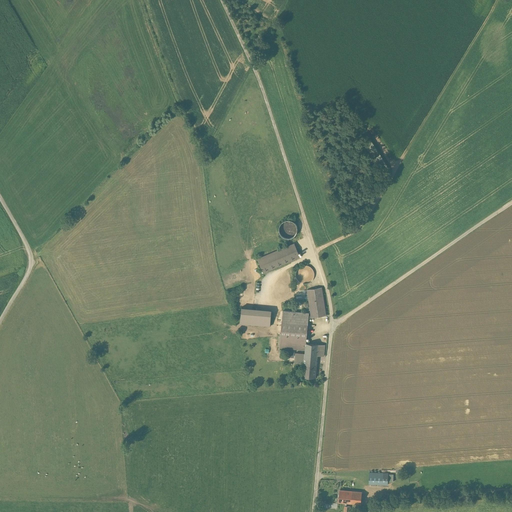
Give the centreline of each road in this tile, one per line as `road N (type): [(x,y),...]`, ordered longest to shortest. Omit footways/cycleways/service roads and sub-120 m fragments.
road 1 (residential): [(221,0),(263,90),(328,292),(315,511)]
road 2 (track): [(315,250),(360,222),(497,0)]
road 3 (track): [(331,328),(511,202)]
road 4 (residential): [(0,197),(32,262),(0,320)]
